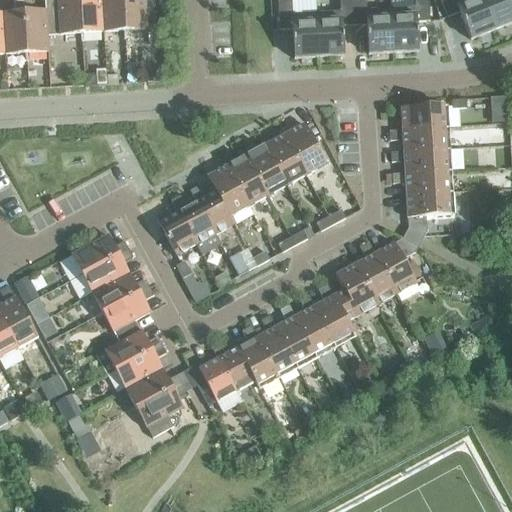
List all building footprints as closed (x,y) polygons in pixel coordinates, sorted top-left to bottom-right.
[(44,13),(43,13),(44,17),(46,37),(80,35),(78,0),(54,0),(43,1),(44,13)] [(78,0),(80,35),(102,33),(99,0),(78,0)] [(99,0),(102,33),(124,32),(121,0),(99,0)] [(121,0),(124,32),(146,31),(144,0),(121,0)] [(315,14),(291,15),(290,0),(276,0),(278,32),(291,31),(293,61),(318,59),(315,14)] [(315,14),(318,59),(343,58),(341,28),(353,27),(352,2),(351,0),(338,0),(339,13),(315,14)] [(390,10),(392,55),(417,53),(415,24),(428,23),(426,0),(412,0),(413,9),(390,10)] [(479,0),(438,0),(446,19),(458,14),(469,42),(493,32),(479,0)] [(479,0),(493,32),(511,24),(511,13),(506,0),(479,0)] [(31,1),(22,2),(25,55),(47,53),(46,37),(44,17),(43,13),(32,13),(31,1)] [(13,15),(1,15),(3,56),(25,55),(22,2),(13,3),(13,15)] [(365,2),(352,2),(353,27),(365,27),(367,56),(392,55),(390,10),(366,11),(365,2)] [(94,75),(83,75),(84,87),(95,87),(94,75)] [(450,102),(450,111),(465,110),(464,100),(450,102)] [(399,110),(400,132),(405,132),(443,130),(442,107),(399,110)] [(302,126),(282,136),(305,178),(324,167),(302,126)] [(401,142),(402,154),(406,153),(406,154),(444,152),(443,130),(405,132),(400,132),(388,133),(389,143),(401,142)] [(282,136),(263,147),(286,188),(305,178),(282,136)] [(263,147),(244,157),(267,198),(286,188),(263,147)] [(402,164),(403,175),(408,175),(446,173),(444,152),(406,154),(406,153),(402,154),(389,154),(390,164),(402,164)] [(244,157),(225,167),(248,209),(267,198),(244,157)] [(205,178),(214,193),(229,219),(248,209),(225,167),(205,178)] [(404,196),(404,197),(447,195),(446,173),(408,175),(403,175),(391,176),(391,186),(404,185),(404,196)] [(511,181),(501,181),(501,191),(511,191),(511,181)] [(188,192),(195,204),(195,203),(214,237),(233,226),(229,219),(214,193),(204,199),(197,187),(188,192)] [(447,195),(404,197),(406,229),(423,238),(425,233),(425,218),(448,217),(447,195)] [(169,203),(176,214),(195,247),(214,237),(195,203),(195,204),(185,209),(178,198),(169,203)] [(339,212),(327,219),(332,227),(344,220),(339,212)] [(176,214),(166,219),(164,216),(155,220),(175,258),(195,247),(176,214)] [(332,227),(327,219),(315,225),(319,234),(332,227)] [(302,233),(289,239),(294,248),(306,241),(302,233)] [(70,257),(81,276),(127,251),(123,243),(112,249),(106,237),(70,257)] [(294,248),(289,239),(277,246),(281,254),(294,248)] [(401,240),(373,255),(375,259),(395,297),(415,286),(401,261),(414,254),(417,249),(401,240)] [(364,260),(354,265),(376,307),(395,297),(375,259),(373,255),(367,244),(358,249),(364,260)] [(91,295),(127,276),(121,265),(132,259),(127,251),(81,276),(91,295)] [(251,260),(255,268),(268,261),(264,253),(251,260)] [(238,254),(227,260),(237,278),(248,273),(238,254)] [(174,268),(181,280),(190,276),(183,263),(174,268)] [(342,292),(332,297),(331,298),(345,324),(346,323),(376,307),(354,265),(334,276),(342,292)] [(225,273),(212,279),(218,289),(230,282),(225,273)] [(91,295),(101,314),(148,289),(143,281),(133,287),(127,276),(91,295)] [(24,282),(14,287),(25,307),(35,301),(24,282)] [(322,302),(312,308),(314,312),(332,345),(352,335),(346,323),(345,324),(331,298),(332,297),(326,286),(316,291),(322,302)] [(0,296),(4,304),(0,305),(0,321),(16,351),(36,340),(7,288),(0,291),(0,296)] [(101,314),(118,344),(139,333),(133,322),(148,314),(142,303),(152,297),(148,289),(101,314)] [(303,312),(293,318),(295,322),(313,356),(332,345),(314,312),(312,308),(306,297),(297,301),(303,312)] [(35,301),(25,307),(28,314),(42,306),(38,299),(35,301)] [(284,323),(274,328),(276,332),(294,366),(313,356),(295,322),(293,318),(287,307),(278,312),(284,323)] [(265,333),(255,338),(257,342),(257,343),(275,376),(294,366),(276,332),(274,328),(268,317),(259,322),(265,333)] [(484,320),(482,328),(485,334),(496,328),(489,317),(484,320)] [(48,320),(35,327),(38,332),(51,325),(48,320)] [(0,359),(16,351),(0,321),(0,359)] [(246,343),(236,349),(238,353),(254,383),(253,383),(255,387),(275,376),(257,343),(257,342),(255,338),(249,327),(240,332),(246,343)] [(103,352),(114,372),(160,347),(156,338),(145,344),(139,333),(118,344),(103,352)] [(210,348),(216,360),(217,359),(235,393),(253,383),(254,383),(238,353),(236,349),(225,355),(219,344),(210,348)] [(114,372),(124,391),(160,371),(154,361),(165,355),(160,347),(114,372)] [(217,359),(216,360),(206,365),(204,361),(187,371),(196,387),(204,383),(215,404),(235,393),(217,359)] [(124,391),(135,410),(181,385),(176,376),(166,382),(160,371),(124,391)] [(58,381),(40,390),(47,402),(66,392),(59,380),(58,381)] [(181,385),(135,410),(145,430),(151,440),(172,429),(167,418),(181,410),(175,399),(185,393),(181,385)] [(348,397),(353,408),(363,403),(357,392),(348,397)] [(35,393),(24,399),(30,411),(42,405),(35,393)] [(70,396),(54,405),(56,409),(67,403),(75,418),(77,417),(80,415),(70,396)] [(21,403),(4,413),(9,423),(26,413),(21,403)] [(320,413),(326,423),(333,419),(328,409),(320,413)] [(75,418),(66,423),(76,442),(87,436),(77,417),(75,418)] [(313,419),(302,425),(307,433),(317,427),(313,419)] [(302,425),(293,429),(298,438),(307,433),(302,425)] [(262,443),(268,454),(286,444),(280,433),(262,443)] [(87,436),(76,442),(85,460),(99,453),(90,435),(87,436)] [(254,447),(239,455),(245,467),(260,458),(254,447)]
